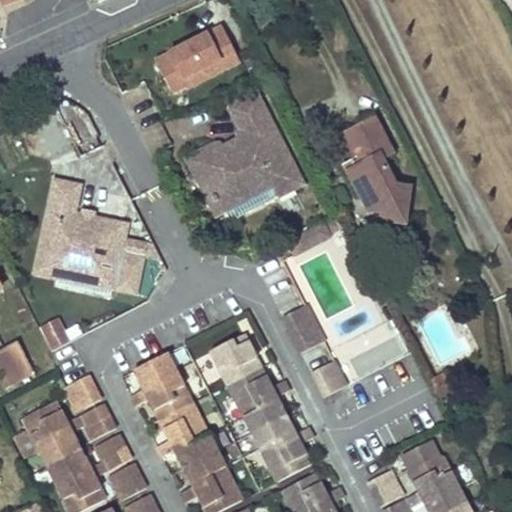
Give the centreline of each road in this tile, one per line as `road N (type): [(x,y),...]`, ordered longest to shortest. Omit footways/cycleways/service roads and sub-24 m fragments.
road 1 (residential): [(371,511),(250,271),(206,293)]
road 2 (residential): [(206,293),(98,351),(180,511)]
road 3 (unknown): [(382,0),(511,269)]
road 4 (residential): [(67,37),(112,95),(206,293)]
